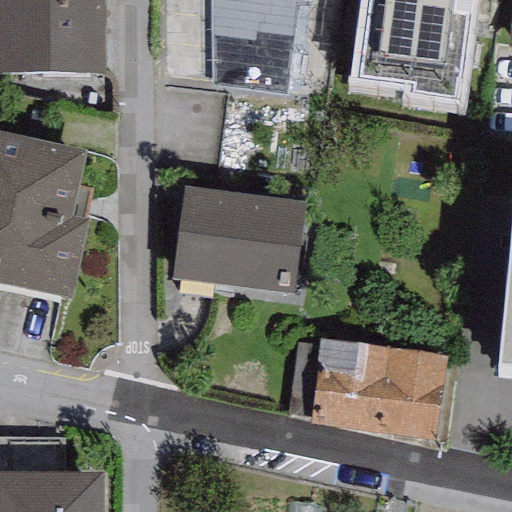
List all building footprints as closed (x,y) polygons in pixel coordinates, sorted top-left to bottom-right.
[(0,0),(0,80),(106,80),(105,0),(0,0)] [(236,0),(316,10),(317,0),(236,0)] [(371,0),(362,88),(412,94),(411,101),(456,106),(464,32),(471,33),(474,0),(371,0)] [(85,157),(0,139),(0,291),(71,306),(87,227),(71,224),(85,157)] [(302,210),(184,195),(172,287),(290,302),(302,210)] [(511,238),(499,384),(511,385),(511,238)] [(447,361),(320,345),(310,428),(436,444),(447,361)] [(101,511),(101,482),(0,483),(0,511),(101,511)]
